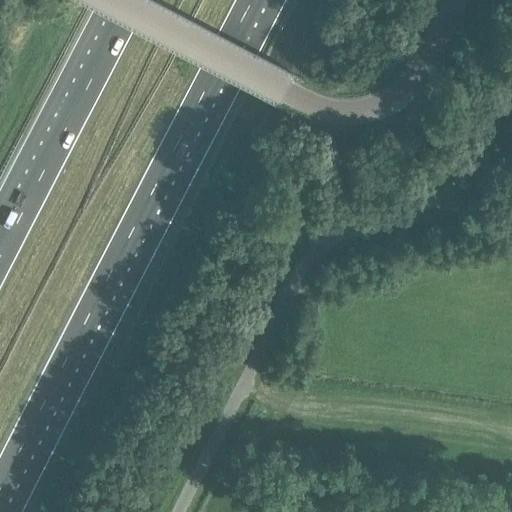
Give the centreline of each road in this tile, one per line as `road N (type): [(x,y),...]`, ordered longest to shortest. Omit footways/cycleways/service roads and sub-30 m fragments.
road 1 (motorway): [(0,498),(255,0)]
road 2 (unclassified): [(182,511),(307,266),(328,243),(450,194),(511,136)]
road 3 (motorway): [(133,0),(0,260)]
road 4 (unclassified): [(280,90),(335,113),(373,110),(412,81),(456,0)]
road 5 (unclassified): [(280,90),(106,0)]
